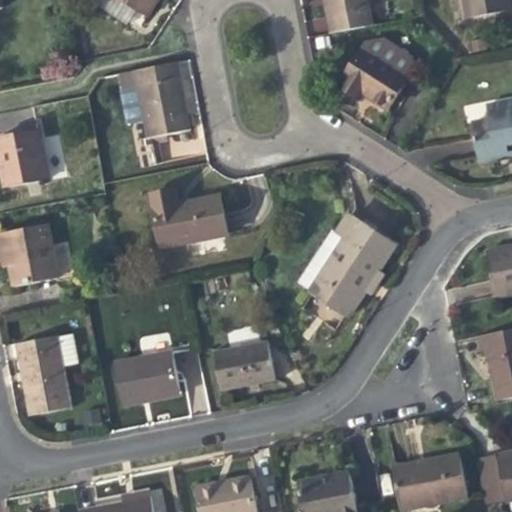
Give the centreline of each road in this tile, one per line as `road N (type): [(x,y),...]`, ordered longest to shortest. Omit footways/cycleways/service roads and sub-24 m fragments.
road 1 (residential): [(19,452),(48,458),(311,406),(346,377),(451,226)]
road 2 (residential): [(202,0),(196,25),(224,139),(247,150),(307,136)]
road 3 (residential): [(451,226),(429,194),(329,133)]
road 4 (residential): [(329,133),(296,98),(274,0)]
